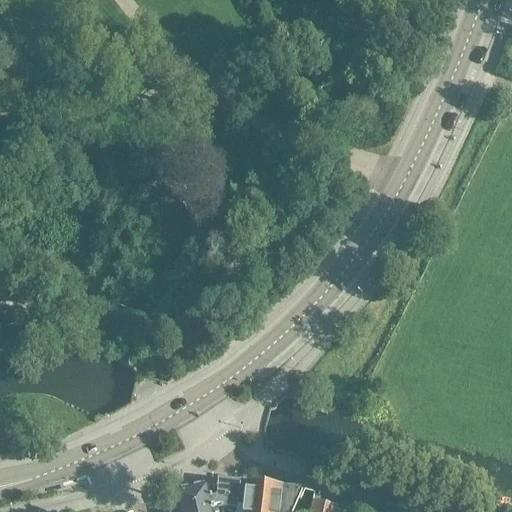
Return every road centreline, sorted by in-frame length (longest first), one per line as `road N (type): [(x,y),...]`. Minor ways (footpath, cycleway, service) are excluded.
road 1 (secondary): [(188,408),(345,278),(404,182),(482,0)]
road 2 (track): [(0,305),(97,299),(146,323),(177,325),(227,272),(292,239),(311,218),(339,156)]
road 3 (unclassified): [(421,511),(255,470),(217,445),(188,408)]
road 4 (track): [(97,299),(100,276),(184,139),(207,76)]
road 5 (secondary): [(0,486),(119,444)]
